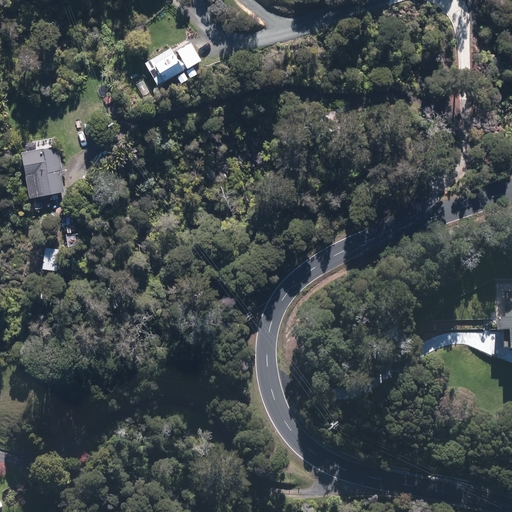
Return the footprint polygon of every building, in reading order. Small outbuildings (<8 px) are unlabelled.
[(187,68),(205,58),(194,39),(176,50),(187,68)] [(182,69),(169,47),(150,58),(157,70),(150,75),(156,84),(182,69)] [(110,94),(98,102),(110,119),(122,111),(110,94)] [(62,190),(58,169),(61,169),(56,144),(18,151),(22,174),(31,173),(35,195),(62,190)] [(44,267),(58,269),(61,248),(47,246),(44,267)] [(511,351),(511,292),(503,292),(503,318),(493,319),(493,333),(504,332),(505,351),(511,351)]
